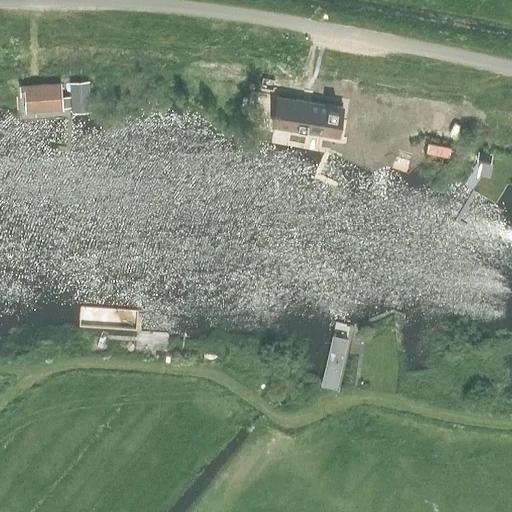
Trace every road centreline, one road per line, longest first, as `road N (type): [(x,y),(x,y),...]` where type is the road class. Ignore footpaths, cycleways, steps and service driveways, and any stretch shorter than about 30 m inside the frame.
road 1 (track): [(511,425),(370,398),(294,421),(209,375),(75,363),(38,372),(0,403)]
road 2 (unclassified): [(0,1),(234,15),(511,70)]
